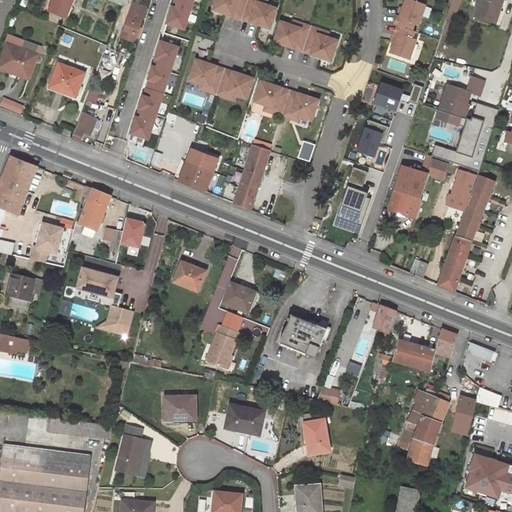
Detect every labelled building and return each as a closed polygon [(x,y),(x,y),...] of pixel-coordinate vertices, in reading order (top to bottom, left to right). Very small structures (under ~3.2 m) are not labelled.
[(72,0),(53,0),(50,11),(65,18),(72,0)] [(75,0),(72,0),(65,18),(68,19),(75,0)] [(147,4),(135,0),(134,4),(145,9),(147,4)] [(193,5),(179,0),(176,8),(173,7),(172,7),(167,24),(185,29),(193,5)] [(242,17),(248,0),(216,0),(213,10),(233,17),(234,14),(242,17)] [(257,0),(248,0),(242,17),(250,20),(250,22),(270,29),(277,9),(266,5),(257,2),(257,0)] [(395,16),(393,24),(395,25),(410,30),(413,22),(417,24),(423,5),(408,0),(403,0),(401,9),(398,17),(395,16)] [(479,0),(474,16),(495,23),(502,0),(479,0)] [(126,36),(125,38),(134,42),(144,18),(143,17),(146,9),(145,9),(134,4),(123,35),(126,36)] [(455,11),(449,10),(446,19),(452,21),(455,11)] [(303,50),(311,28),(302,24),(301,29),(292,26),(281,23),(274,43),(294,50),(295,47),(303,50)] [(410,30),(395,25),(392,33),(395,34),(392,43),(389,52),(408,59),(414,40),(411,39),(413,31),(410,30)] [(311,28),(303,50),(312,53),(311,55),(331,62),(338,42),(327,38),(318,35),(320,30),(311,28)] [(178,48),(161,42),(155,59),(156,59),(160,60),(157,68),(171,72),(178,48)] [(37,55),(5,43),(0,56),(0,70),(28,80),(37,55)] [(216,94),(224,72),(215,69),(216,67),(196,60),(189,80),(200,84),(209,87),(207,91),(216,94)] [(84,73),(59,64),(50,88),(75,98),(84,73)] [(164,94),(171,72),(157,68),(154,67),(153,67),(149,79),(150,80),(157,82),(154,90),(164,94)] [(246,99),(253,79),(233,72),(232,75),(224,72),(216,94),(225,97),(227,93),(235,95),(246,99)] [(454,72),(450,86),(461,90),(465,75),(454,72)] [(440,78),(431,76),(425,94),(434,96),(440,78)] [(157,82),(150,80),(147,88),(154,90),(157,82)] [(281,116),(289,94),(280,91),(281,89),(261,82),(254,102),(274,109),(272,113),(281,116)] [(395,110),(402,91),(381,83),(374,102),(395,110)] [(461,90),(450,86),(448,85),(437,119),(458,125),(464,104),(467,104),(470,93),(461,90)] [(154,90),(147,88),(144,96),(152,99),(154,90)] [(157,115),(164,94),(154,90),(152,99),(144,96),(143,96),(139,109),(140,109),(143,110),(157,115)] [(289,94),(281,116),(290,119),(292,114),(300,117),(311,121),(318,101),(298,94),(297,97),(289,94)] [(4,98),(1,107),(22,114),(26,105),(4,98)] [(274,109),(254,102),(253,107),(272,113),(274,109)] [(469,105),(467,104),(464,104),(458,125),(462,127),(469,105)] [(149,139),(157,115),(143,110),(141,118),(138,117),(137,117),(131,133),(149,139)] [(96,121),(81,114),(79,121),(93,128),(96,121)] [(357,150),(372,156),(377,143),(380,134),(385,136),(389,127),(368,119),(357,150)] [(72,138),(80,141),(83,133),(90,136),(93,128),(79,121),(72,138)] [(68,136),(70,137),(72,132),(64,128),(62,132),(68,134),(68,136)] [(179,181),(205,192),(223,147),(197,137),(179,181)] [(252,210),(271,152),(253,146),(235,203),(252,210)] [(0,183),(0,193),(20,201),(23,202),(29,186),(34,174),(37,166),(11,156),(0,183)] [(429,173),(432,163),(412,156),(408,169),(428,175),(429,173)] [(432,161),(432,163),(429,173),(436,175),(435,178),(443,180),(447,166),(432,161)] [(367,172),(352,166),(345,186),(346,187),(339,205),(344,207),(341,214),(340,218),(360,225),(370,198),(365,197),(366,193),(360,190),(361,187),(367,172)] [(478,177),(480,172),(461,166),(460,171),(475,176),(478,177)] [(403,167),(399,179),(424,188),(428,175),(408,169),(403,167)] [(467,202),(475,176),(460,171),(452,198),(467,202)] [(34,174),(29,186),(36,189),(41,177),(34,174)] [(439,286),(455,292),(458,282),(471,244),(494,182),(479,177),(477,183),(456,238),(439,286)] [(75,198),(81,200),(85,186),(68,179),(66,183),(78,188),(75,198)] [(395,192),(420,200),(424,188),(399,179),(395,192)] [(81,200),(76,222),(97,230),(111,195),(85,186),(81,200)] [(415,219),(420,200),(395,192),(389,211),(415,219)] [(20,201),(0,193),(0,207),(18,215),(23,202),(20,201)] [(467,202),(452,198),(449,197),(446,204),(465,210),(467,202)] [(344,207),(339,205),(337,212),(332,224),(356,233),(360,225),(340,218),(341,214),(344,207)] [(76,222),(61,218),(59,225),(74,229),(76,222)] [(34,247),(31,259),(45,262),(48,251),(56,253),(62,229),(42,224),(37,247),(34,247)] [(85,228),(84,235),(97,237),(98,230),(85,228)] [(115,230),(110,249),(117,251),(123,232),(115,230)] [(0,239),(0,251),(12,255),(15,243),(0,239)] [(76,244),(70,242),(68,251),(74,252),(76,244)] [(428,264),(415,260),(410,274),(422,279),(428,264)] [(189,267),(190,265),(182,261),(174,282),(198,292),(205,273),(189,267)] [(205,273),(206,271),(190,265),(189,267),(205,273)] [(77,288),(113,298),(115,291),(119,277),(83,267),(77,288)] [(277,269),(274,276),(282,279),(285,272),(277,269)] [(5,295),(11,297),(30,301),(32,293),(36,278),(12,273),(5,295)] [(36,278),(32,293),(39,294),(42,280),(36,278)] [(232,282),(224,302),(248,312),(255,292),(232,282)] [(113,298),(111,305),(119,307),(122,294),(115,291),(113,298)] [(28,310),(30,301),(11,297),(9,305),(28,310)] [(371,333),(376,335),(379,329),(388,332),(396,311),(374,303),(372,309),(379,312),(371,333)] [(111,305),(107,320),(109,321),(107,329),(127,335),(134,311),(119,307),(111,305)] [(405,314),(396,311),(388,332),(394,334),(400,317),(403,318),(405,314)] [(326,340),(326,339),(330,328),(310,319),(309,323),(291,315),(280,343),(315,357),(323,339),(326,340)] [(96,327),(107,329),(109,321),(107,320),(96,327)] [(220,325),(206,360),(225,368),(239,332),(220,325)] [(376,335),(385,339),(388,332),(379,329),(376,335)] [(457,335),(442,329),(440,335),(437,344),(435,349),(435,351),(450,356),(457,335)] [(0,345),(14,348),(27,351),(29,340),(0,334),(0,345)] [(131,361),(132,362),(169,369),(170,363),(140,355),(142,341),(136,340),(131,361)] [(394,358),(394,361),(429,371),(435,351),(435,349),(399,340),(394,358)] [(495,351),(471,341),(468,351),(487,360),(486,363),(490,365),(495,351)] [(377,362),(382,363),(384,358),(394,361),(394,358),(379,354),(377,362)] [(461,362),(461,370),(474,382),(481,376),(463,359),(461,362)] [(345,372),(358,375),(360,365),(348,362),(345,372)] [(382,363),(379,379),(384,380),(388,364),(382,363)] [(205,369),(204,377),(213,378),(214,371),(205,369)] [(480,387),(475,400),(475,401),(497,407),(502,395),(480,387)] [(322,388),(317,401),(335,404),(339,391),(322,388)] [(415,432),(416,432),(423,415),(426,416),(428,410),(432,412),(437,397),(419,390),(416,398),(418,399),(407,424),(399,446),(407,448),(410,441),(411,441),(415,432)] [(438,392),(437,397),(448,402),(450,396),(438,392)] [(165,397),(165,419),(195,419),(195,396),(165,397)] [(474,400),(460,396),(458,406),(456,412),(471,417),(474,400)] [(448,402),(437,397),(432,412),(428,410),(426,416),(441,423),(450,403),(448,402)] [(230,405),(225,427),(259,434),(264,412),(230,405)] [(121,408),(118,414),(128,421),(131,415),(121,408)] [(453,430),(467,433),(471,417),(456,412),(453,430)] [(115,424),(43,415),(42,430),(112,439),(115,424)] [(416,432),(407,459),(418,463),(426,465),(429,455),(432,444),(441,423),(426,416),(423,415),(416,432)] [(304,422),(309,453),(330,450),(324,419),(304,422)] [(444,424),(441,423),(432,444),(437,446),(444,424)] [(117,469),(136,474),(142,449),(148,451),(151,442),(141,439),(136,437),(139,429),(127,426),(117,469)] [(4,444),(0,472),(0,511),(83,511),(90,455),(4,444)] [(437,446),(432,444),(429,455),(436,457),(439,446),(437,446)] [(149,458),(148,451),(142,449),(136,474),(144,477),(149,458)] [(511,465),(475,453),(470,470),(471,471),(466,488),(511,502),(511,465)] [(426,465),(418,463),(412,483),(420,486),(426,465)] [(356,476),(341,473),(340,481),(354,484),(356,476)] [(296,486),(297,511),(321,511),(319,485),(296,486)] [(402,488),(396,511),(414,511),(419,491),(402,488)] [(215,492),(212,511),(240,511),(242,494),(215,492)] [(123,500),(121,511),(151,511),(153,503),(123,500)]
